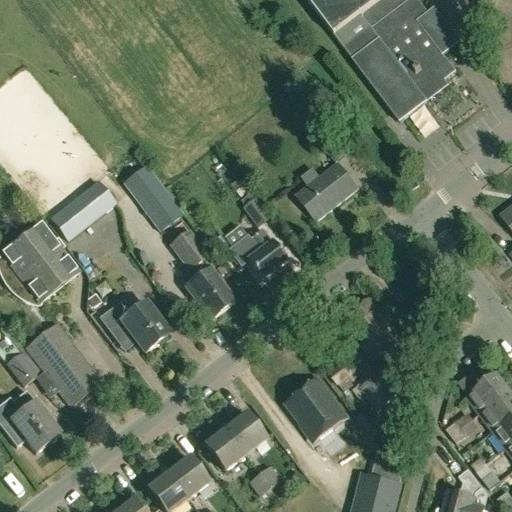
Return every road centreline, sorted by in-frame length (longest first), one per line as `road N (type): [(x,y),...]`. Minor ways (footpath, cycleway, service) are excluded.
road 1 (tertiary): [(33,511),(419,214)]
road 2 (residential): [(412,511),(449,365),(503,318)]
road 3 (residential): [(503,318),(419,214)]
